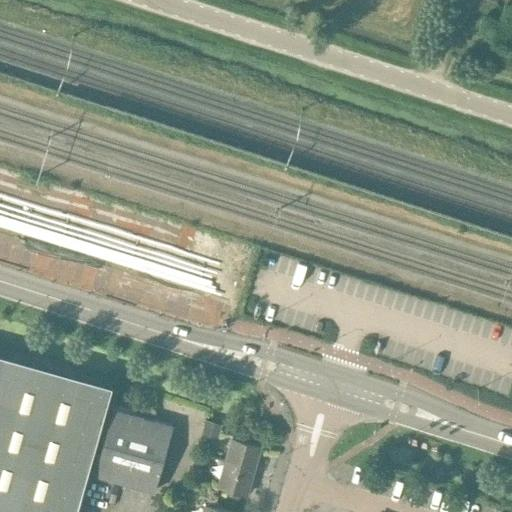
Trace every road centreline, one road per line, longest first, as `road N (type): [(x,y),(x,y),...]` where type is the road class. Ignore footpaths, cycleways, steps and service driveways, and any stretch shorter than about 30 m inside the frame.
road 1 (tertiary): [(511,113),(160,0)]
road 2 (secondary): [(329,379),(0,278)]
road 3 (secondary): [(511,446),(329,379)]
